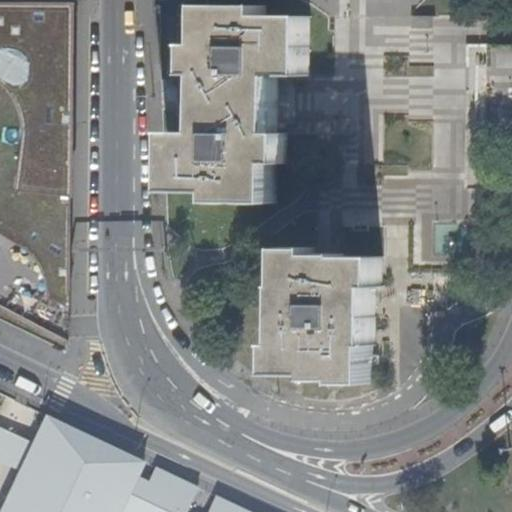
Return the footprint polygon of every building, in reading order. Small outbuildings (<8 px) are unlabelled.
[(0,0),(0,307),(62,341),(66,0),(0,0)] [(370,6),(369,0),(337,0),(337,6),(337,78),(313,78),(282,78),(282,136),(291,136),(317,136),(318,198),(318,211),(318,248),(318,252),(347,252),(347,258),(385,258),(385,226),(414,226),(415,275),(445,275),(492,276),(494,144),(511,145),(511,78),(511,48),(494,47),(493,18),(415,18),(370,18),(370,6)] [(291,167),(291,136),(282,136),(282,78),(313,78),(313,18),(278,18),(268,18),(268,8),(208,7),(208,38),(208,47),(198,47),(197,77),(212,78),(212,134),(176,135),(175,193),(183,193),(219,194),(219,205),(278,206),(279,166),(291,167)] [(385,288),(385,274),(385,258),(347,258),(347,252),(318,252),(318,248),(289,248),(289,286),(285,286),(285,345),(278,344),(278,373),(297,373),(317,374),(316,378),(340,377),(343,377),(344,384),(373,384),(373,346),(378,346),(379,288),(385,288)] [(87,436),(44,415),(31,442),(18,471),(0,509),(0,511),(244,511),(214,497),(206,511),(184,511),(196,488),(154,468),(147,483),(135,477),(142,462),(100,442),(99,444),(86,438),(87,436)] [(0,462),(18,471),(31,442),(0,427),(0,462)] [(100,442),(87,436),(86,438),(99,444),(100,442)]
